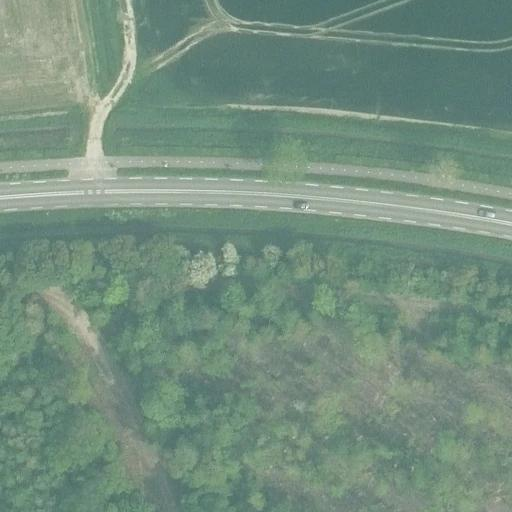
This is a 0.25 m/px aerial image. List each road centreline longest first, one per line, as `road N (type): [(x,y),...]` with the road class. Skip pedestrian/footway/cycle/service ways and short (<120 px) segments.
road 1 (primary): [(511,220),(374,197),(214,184),(45,186)]
road 2 (primary): [(45,186),(434,145)]
road 3 (track): [(178,511),(131,396),(65,305),(0,287)]
road 4 (track): [(96,162),(94,132),(127,60),(118,0)]
